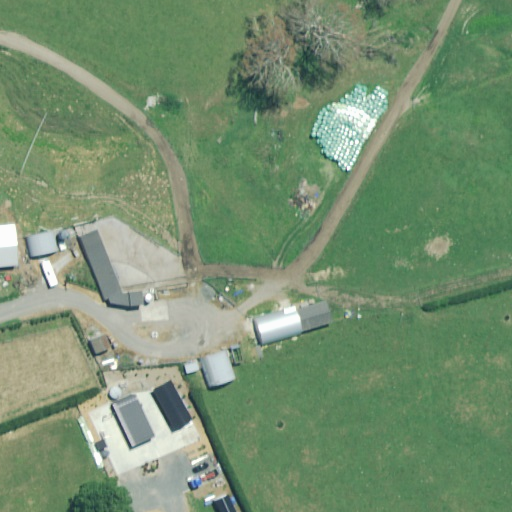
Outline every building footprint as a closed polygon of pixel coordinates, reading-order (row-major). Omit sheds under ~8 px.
[(105,302),(108,300),(110,306),(140,308),(146,303),(141,289),(124,291),(97,224),(77,232),(105,302)] [(0,267),(15,266),(11,226),(0,227),(0,267)] [(57,252),(53,233),(30,237),(34,257),(57,252)] [(330,325),(324,302),(251,320),(258,348),(299,337),(298,333),(330,325)] [(111,349),(105,334),(89,341),(95,355),(111,349)] [(236,379),(225,351),(205,359),(215,387),(236,379)] [(191,417),(171,382),(153,392),(173,427),(191,417)] [(144,455),(164,446),(159,436),(151,440),(132,397),(113,406),(132,448),(139,445),(144,455)]
